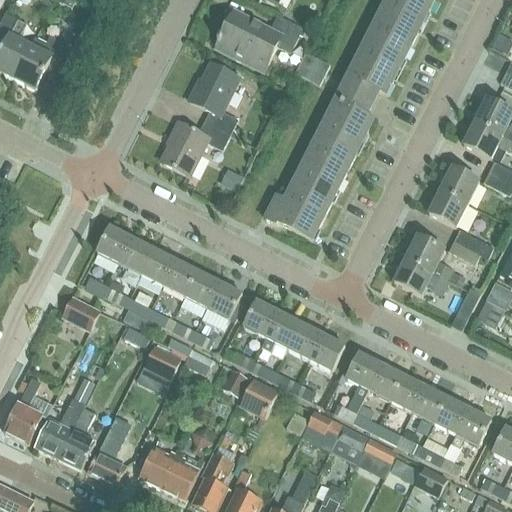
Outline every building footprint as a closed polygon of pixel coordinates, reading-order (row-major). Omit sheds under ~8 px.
[(57,0),(56,3),(73,11),(78,0),(57,0)] [(257,0),(277,10),(281,0),(257,0)] [(395,0),(388,15),(420,32),(434,5),(424,0),(395,0)] [(388,15),(374,42),(406,59),(420,32),(388,15)] [(0,78),(14,85),(31,51),(20,45),(24,36),(28,28),(5,17),(0,27),(0,49),(3,51),(0,57),(0,78)] [(74,17),(70,24),(73,31),(80,35),(86,23),(74,17)] [(290,57),(302,34),(277,21),(270,35),(234,17),(215,53),(263,77),(277,50),(290,57)] [(511,44),(500,38),(493,53),(506,59),(511,46),(511,44)] [(36,41),(31,51),(14,85),(35,96),(50,68),(62,74),(74,52),(60,45),(50,40),(47,47),(36,41)] [(361,69),(393,85),(406,59),(374,42),(361,69)] [(319,90),(329,69),(305,57),(295,77),(319,90)] [(209,116),(204,127),(230,140),(238,124),(222,116),(239,82),(213,69),(200,93),(196,91),(188,106),(209,116)] [(361,69),(347,96),(372,108),(378,96),(385,100),(393,85),(361,69)] [(511,94),(511,81),(506,78),(500,89),(511,94)] [(333,123),(365,139),(373,125),(365,121),(372,108),(347,96),(333,123)] [(474,127),(511,146),(511,131),(508,129),(511,121),(511,117),(486,104),(474,127)] [(333,123),(320,150),(352,166),(365,139),(333,123)] [(230,140),(204,127),(198,137),(178,127),(170,142),(174,144),(162,168),(189,182),(207,148),(222,156),(230,140)] [(511,146),(474,127),(463,150),(491,164),(497,150),(511,157),(511,146)] [(320,150),(306,177),(338,193),(352,166),(320,150)] [(511,175),(494,166),(488,177),(511,189),(511,175)] [(451,172),(440,196),(468,210),(479,187),(451,172)] [(245,181),(228,173),(221,188),(238,196),(245,181)] [(306,177),(292,203),(325,220),(338,193),(306,177)] [(509,201),(511,195),(511,189),(488,177),(483,188),(509,201)] [(468,210),(440,196),(428,218),(456,233),(468,210)] [(325,220),(292,203),(290,209),(276,201),(264,224),(276,230),(277,228),(311,246),(325,220)] [(119,269),(132,243),(109,231),(96,258),(119,269)] [(459,235),(454,246),(489,263),(494,253),(459,235)] [(417,242),(405,265),(449,287),(450,285),(454,277),(454,276),(438,268),(444,256),(417,242)] [(154,254),(132,243),(119,269),(140,280),(154,254)] [(489,263),(454,246),(448,257),(474,270),(480,259),(489,264),(489,263)] [(154,254),(140,280),(162,291),(176,265),(154,254)] [(511,273),(511,262),(508,261),(499,279),(507,283),(511,273)] [(198,276),(176,265),(162,291),(184,302),(198,276)] [(449,287),(405,265),(394,288),(421,302),(426,292),(443,300),(449,287)] [(184,302),(206,313),(219,287),(198,276),(184,302)] [(454,277),(450,285),(462,292),(467,283),(454,277)] [(103,300),(107,291),(90,281),(85,291),(103,300)] [(109,291),(107,291),(103,300),(124,311),(129,302),(121,298),(125,291),(113,284),(109,291)] [(242,299),(219,287),(206,313),(229,325),(240,303),(242,299)] [(486,305),(494,309),(503,292),(495,288),(486,305)] [(467,325),(480,299),(469,293),(456,319),(467,325)] [(129,302),(124,311),(129,314),(136,317),(146,323),(151,313),(129,302)] [(240,303),(229,325),(234,328),(245,306),(240,303)] [(90,334),(99,316),(76,305),(67,322),(90,334)] [(494,309),(486,305),(477,323),(485,327),(494,309)] [(265,343),(278,317),(256,306),(243,332),(265,343)] [(173,324),(151,313),(146,323),(147,323),(142,333),(158,341),(162,331),(168,334),(173,324)] [(129,314),(123,325),(141,335),(142,333),(147,323),(146,323),(136,317),(129,314)] [(265,343),(261,351),(271,356),(275,348),(287,355),(301,328),(278,317),(265,343)] [(173,324),(168,334),(190,345),(195,335),(173,324)] [(287,355),(310,366),(323,340),(301,328),(287,355)] [(150,342),(129,332),(125,341),(145,351),(150,342)] [(214,345),(195,335),(190,345),(209,354),(214,345)] [(345,351),(323,340),(310,366),(332,377),(345,351)] [(188,361),(210,371),(213,364),(193,354),(171,343),(168,350),(188,361)] [(170,385),(180,365),(155,352),(145,372),(170,385)] [(231,365),(249,374),(254,365),(236,356),(231,365)] [(357,417),(368,396),(381,370),(359,358),(346,384),(359,391),(347,413),(338,409),(334,418),(352,427),(357,417)] [(210,371),(188,361),(184,370),(205,380),(210,371)] [(249,374),(272,386),(276,376),(254,365),(249,374)] [(368,396),(391,407),(404,381),(381,370),(368,396)] [(239,402),(248,382),(236,375),(226,395),(239,402)] [(272,386),(294,397),(299,388),(276,376),(272,386)] [(391,407),(413,418),(426,392),(404,381),(391,407)] [(27,414),(40,388),(31,383),(3,437),(27,449),(41,421),(27,414)] [(265,424),(278,397),(253,384),(240,412),(265,424)] [(299,388),(294,397),(312,407),(317,397),(299,388)] [(436,430),(449,404),(426,392),(413,418),(436,430)] [(34,452),(57,464),(85,410),(73,403),(60,430),(48,424),(34,452)] [(449,404),(436,430),(455,440),(468,414),(449,404)] [(85,410),(57,464),(80,475),(94,447),(82,441),(94,418),(84,414),(86,410),(85,410)] [(455,440),(451,449),(454,451),(460,454),(461,453),(465,444),(478,451),(491,425),(472,416),(468,414),(455,440)] [(338,439),(343,429),(315,415),(307,430),(326,440),(328,435),(338,439)] [(295,416),(287,432),(301,440),(309,424),(295,416)] [(357,417),(352,427),(375,439),(380,429),(357,417)] [(114,425),(107,441),(88,479),(115,492),(125,472),(109,464),(118,446),(119,447),(127,431),(114,425)] [(183,434),(188,446),(204,440),(199,428),(183,434)] [(375,439),(397,450),(402,440),(380,429),(375,439)] [(363,458),(362,457),(369,443),(351,434),(343,430),(336,445),(330,457),(351,467),(350,470),(355,473),(363,458)] [(511,468),(511,435),(505,432),(492,458),(511,468)] [(446,460),(451,449),(419,434),(414,445),(446,460)] [(222,438),(217,449),(226,453),(231,442),(232,443),(235,439),(227,435),(225,440),(222,438)] [(402,440),(397,450),(419,462),(424,452),(402,440)] [(398,457),(375,446),(370,443),(364,455),(392,469),(398,457)] [(138,484),(161,495),(180,456),(176,454),(174,458),(170,456),(168,460),(158,455),(162,447),(158,445),(138,484)] [(424,452),(419,462),(426,465),(443,474),(448,464),(444,462),(424,452)] [(184,458),(180,456),(161,495),(184,506),(204,466),(200,463),(198,466),(188,461),(187,464),(183,462),(184,458)] [(221,490),(226,481),(229,482),(236,468),(213,457),(201,481),(205,483),(192,510),(195,511),(218,511),(228,493),(221,490)] [(448,464),(443,474),(458,481),(463,471),(448,464)] [(413,487),(420,471),(409,466),(401,481),(413,487)] [(439,503),(448,483),(425,472),(415,491),(439,503)] [(259,511),(263,506),(244,497),(252,480),(242,475),(234,493),(237,494),(228,511),(259,511)] [(498,501),(503,491),(488,483),(485,482),(481,492),(498,501)] [(337,511),(340,508),(339,507),(345,495),(331,488),(325,501),(329,503),(325,511),(322,510),(321,511),(337,511)] [(29,511),(32,507),(0,490),(0,511),(29,511)] [(463,491),(460,499),(472,505),(476,497),(463,491)] [(503,491),(498,501),(511,508),(511,495),(507,493),(503,491)] [(303,511),(305,509),(309,501),(296,494),(292,503),(289,501),(283,511),(303,511)] [(479,499),(475,506),(485,511),(488,503),(479,499)]
